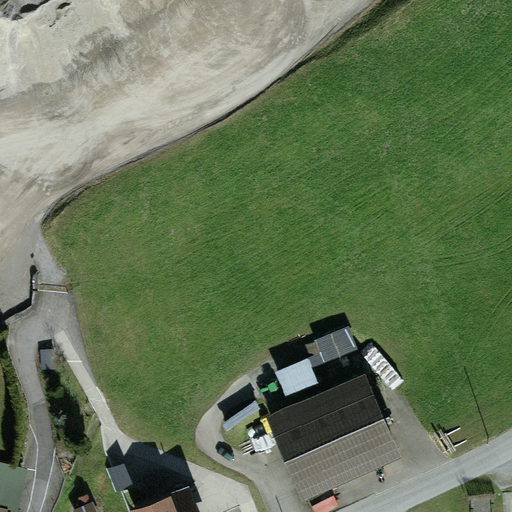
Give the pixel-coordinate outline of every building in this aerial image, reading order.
[(317,338),(324,363),(355,354),(348,329),(317,338)] [(284,397),(319,386),(311,361),(276,372),(284,397)] [(364,368),(267,412),(304,495),(401,451),(364,368)] [(23,468),(0,463),(0,505),(15,508),(23,468)] [(197,511),(187,487),(133,508),(134,511),(243,511),(240,502),(215,511),(197,511)]
